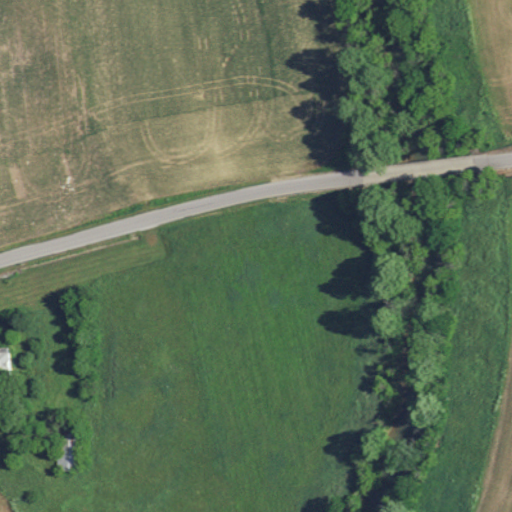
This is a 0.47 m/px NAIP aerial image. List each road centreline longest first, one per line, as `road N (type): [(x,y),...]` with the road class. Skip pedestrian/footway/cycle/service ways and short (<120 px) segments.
road 1 (residential): [(0,258),(183,209),(357,180)]
road 2 (residential): [(357,180),(481,166)]
